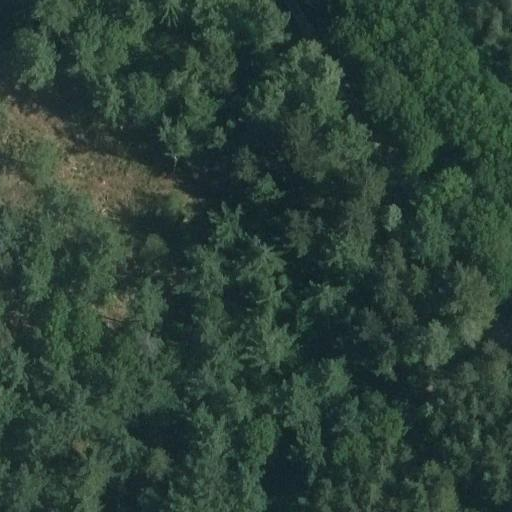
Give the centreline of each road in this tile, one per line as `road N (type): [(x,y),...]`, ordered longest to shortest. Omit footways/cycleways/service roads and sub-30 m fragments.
road 1 (track): [(288,0),(511,346)]
road 2 (track): [(301,511),(511,334)]
